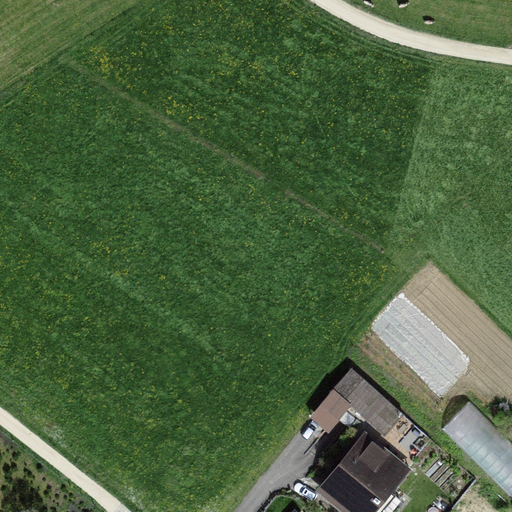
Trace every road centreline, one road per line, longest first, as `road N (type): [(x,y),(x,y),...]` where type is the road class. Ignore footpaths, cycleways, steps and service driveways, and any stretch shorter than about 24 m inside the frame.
road 1 (track): [(315,0),(439,52),(511,65)]
road 2 (track): [(111,511),(0,420)]
